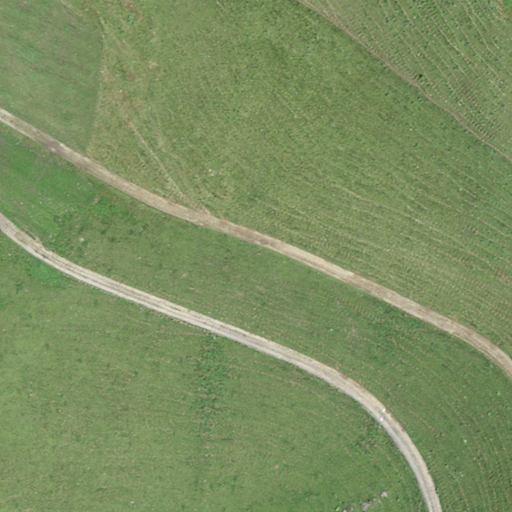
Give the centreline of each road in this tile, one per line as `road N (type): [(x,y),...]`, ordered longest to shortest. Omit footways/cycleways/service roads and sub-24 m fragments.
road 1 (track): [(0,115),(170,206),(352,276),(482,339),(511,369)]
road 2 (track): [(433,511),(394,423),(332,373),(44,257),(0,215)]
